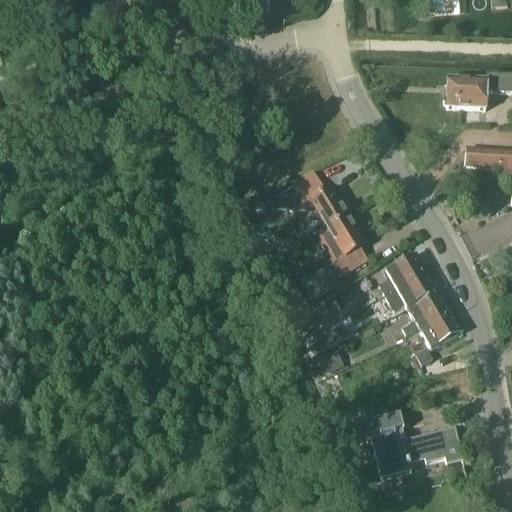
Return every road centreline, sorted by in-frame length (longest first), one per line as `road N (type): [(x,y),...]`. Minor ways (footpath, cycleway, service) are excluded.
road 1 (unclassified): [(511,511),(472,299),(353,100),(331,37)]
road 2 (unclassified): [(0,129),(162,74),(210,49)]
road 3 (unclassified): [(210,49),(152,35),(98,0)]
road 4 (unclassified): [(210,49),(331,37)]
